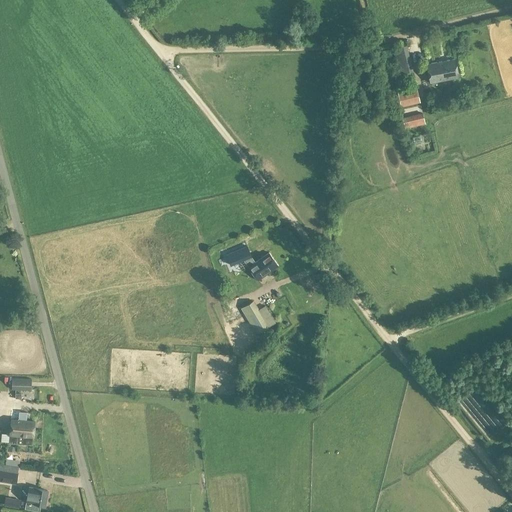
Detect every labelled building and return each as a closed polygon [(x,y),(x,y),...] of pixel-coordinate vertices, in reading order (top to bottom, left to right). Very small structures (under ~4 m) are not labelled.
[(413,71),(407,46),(393,50),(399,75),(413,71)] [(455,59),(426,64),(430,83),(458,78),(455,59)] [(417,89),(398,93),(401,107),(420,103),(417,89)] [(405,129),(426,124),(423,113),(403,118),(405,129)] [(258,255),(261,259),(249,268),(259,281),(279,267),(263,244),(248,254),(250,257),(249,258),(250,260),(258,255)] [(241,308),(256,335),(270,327),(254,300),(241,308)] [(12,391),(15,391),(15,399),(21,399),(22,391),(31,391),(31,379),(12,379),(12,391)] [(10,436),(19,436),(18,444),(33,446),(35,422),(26,421),(27,412),(19,412),(18,420),(12,420),(10,436)] [(0,482),(17,485),(19,473),(0,469),(0,482)] [(45,506),(48,492),(29,488),(26,501),(33,503),(33,504),(45,506)] [(19,500),(6,498),(4,507),(17,509),(19,500)]
